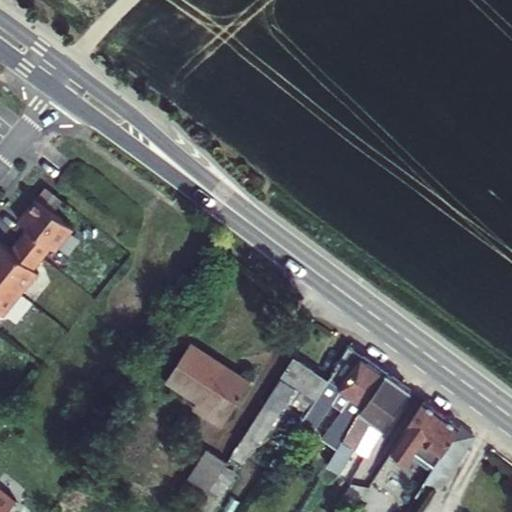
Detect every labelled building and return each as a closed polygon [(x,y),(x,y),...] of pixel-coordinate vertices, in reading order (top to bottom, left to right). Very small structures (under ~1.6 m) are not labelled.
[(63,226),(28,199),(10,222),(18,228),(0,249),(0,248),(0,305),(27,270),(24,268),(41,247),(45,250),(63,226)] [(184,340),(157,376),(218,418),(242,380),(184,340)] [(399,387),(342,345),(317,380),(285,357),(220,454),(201,442),(169,490),(201,511),(203,511),(278,396),(299,410),(291,421),(305,430),(323,404),(331,410),(315,436),(330,447),(337,436),(350,442),(365,414),(378,424),(399,387)] [(405,469),(387,497),(399,507),(414,482),(430,491),(464,435),(410,397),(380,448),(396,458),(400,452),(423,467),(417,476),(405,469)] [(378,451),(363,476),(375,484),(390,458),(378,451)]
